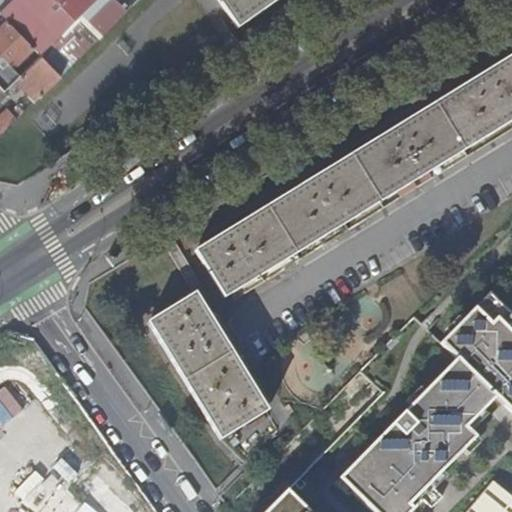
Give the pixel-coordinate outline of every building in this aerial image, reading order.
[(33,46),(41,55),(97,0),(13,0),(0,13),(7,20),(33,46)] [(122,0),(119,4),(127,12),(134,6),(127,0),(122,0)] [(217,0),(240,31),(283,0),(217,0)] [(11,67),(33,46),(7,20),(0,27),(0,71),(3,75),(11,67)] [(231,289),(511,117),(511,53),(198,246),(225,292),(231,289)] [(61,76),(42,55),(41,55),(20,76),(40,97),(61,76)] [(3,75),(0,78),(0,86),(5,91),(13,83),(20,76),(11,67),(3,75)] [(20,76),(13,83),(32,104),(40,97),(20,76)] [(511,126),(511,117),(231,289),(235,296),(511,126)] [(0,135),(9,127),(2,119),(0,120),(0,135)] [(216,325),(208,312),(195,290),(149,318),(219,434),(266,407),(262,401),(244,371),(251,367),(223,321),(216,325)] [(511,332),(508,328),(511,323),(511,314),(490,292),(443,344),(459,359),(340,478),(374,511),(408,511),(422,498),(431,507),(441,496),(428,483),(475,436),(465,427),(496,396),(511,411),(511,332)] [(215,308),(208,312),(216,325),(223,321),(215,308)] [(244,371),(262,401),(269,397),(251,367),(244,371)] [(369,390),(376,397),(381,392),(360,371),(282,451),(291,460),(310,440),(316,444),(369,390)] [(466,511),(511,511),(511,497),(510,496),(492,481),(466,511)] [(45,511),(49,494),(5,487),(1,511),(45,511)] [(244,489),(226,507),(229,511),(239,511),(253,499),(244,489)] [(305,511),(285,492),(264,511),(305,511)]
